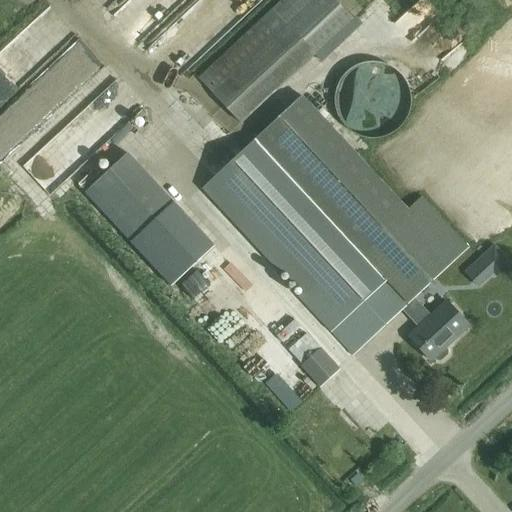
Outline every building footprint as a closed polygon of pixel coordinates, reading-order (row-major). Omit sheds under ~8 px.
[(41,0),(12,0),(30,18),(45,3),(41,0)] [(334,0),(283,0),(279,4),(199,79),(241,124),(353,19),(334,0)] [(219,0),(230,11),(241,0),(219,0)] [(458,31),(427,39),(431,55),(462,47),(458,31)] [(76,44),(0,110),(0,146),(6,153),(21,140),(13,132),(92,62),(76,44)] [(337,86),(334,96),(334,100),(335,110),(339,120),(346,129),(354,135),(365,139),(375,139),(386,137),(395,132),(403,124),(404,123),(409,113),(411,103),(410,92),(406,82),(400,74),(391,67),(381,63),(370,62),(360,64),(350,69),(342,77),(337,86)] [(421,198),(407,211),(301,98),(208,184),(219,196),(214,200),(302,294),(298,298),(352,355),(402,309),(419,327),(407,338),(431,363),(434,359),(437,362),(440,362),(447,356),(447,352),(445,349),(469,327),(446,302),(430,317),(413,299),(468,249),(421,198)] [(138,237),(172,204),(126,155),(91,188),(138,237)] [(40,182),(53,174),(44,159),(31,167),(40,182)] [(464,274),(472,282),(475,286),(493,269),(498,275),(510,264),(494,247),(464,274)] [(319,348),(299,367),(319,389),(340,371),(319,348)] [(359,482),(355,478),(350,483),(354,487),(359,482)]
